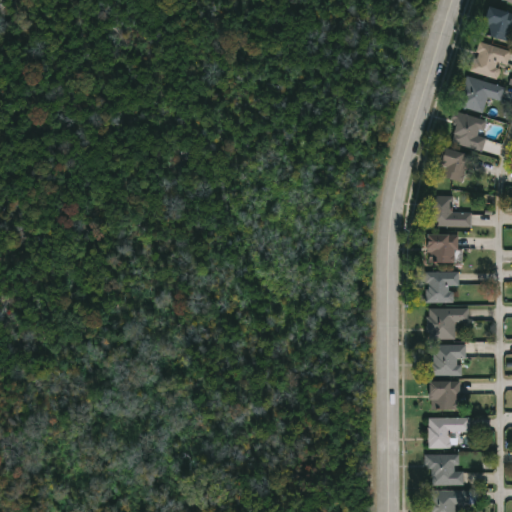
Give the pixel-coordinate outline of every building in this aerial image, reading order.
[(511,13),(511,27),(509,40),(484,32),(491,4),(511,11),(511,13)] [(511,49),(511,52),(508,64),(499,61),(497,67),(502,68),(499,78),(472,70),(476,57),(479,58),(480,52),(478,51),(482,40),(511,49)] [(506,87),(501,100),(489,95),(483,112),(459,103),(469,75),(506,87)] [(489,120),(485,130),(481,128),(479,135),(488,138),(484,151),(453,140),(460,120),(452,117),(455,109),(489,120)] [(467,153),(459,180),(445,175),(448,166),(441,164),(446,146),(467,153)] [(455,196),(454,211),(473,212),(473,226),(432,225),(433,195),(455,196)] [(464,249),(464,259),(457,258),(456,262),(431,262),(430,233),(460,234),(459,249),(464,249)] [(460,271),(460,285),(451,285),(451,291),(455,291),(455,303),(427,302),(426,271),(460,271)] [(456,322),(456,339),(430,339),(430,332),(427,332),(427,313),(430,313),(430,308),(470,307),(470,321),(456,322)] [(459,358),(459,364),(464,364),(464,375),(432,375),(432,362),(435,362),(435,344),(467,344),(467,358),(459,358)] [(460,410),(432,410),(432,381),(460,381),(460,410)] [(470,418),(470,433),(451,433),(451,448),(429,448),(429,418),(470,418)] [(426,485),(426,455),(462,455),(462,471),(464,471),(464,485),(426,485)] [(431,511),(431,491),(461,491),(461,511),(431,511)]
